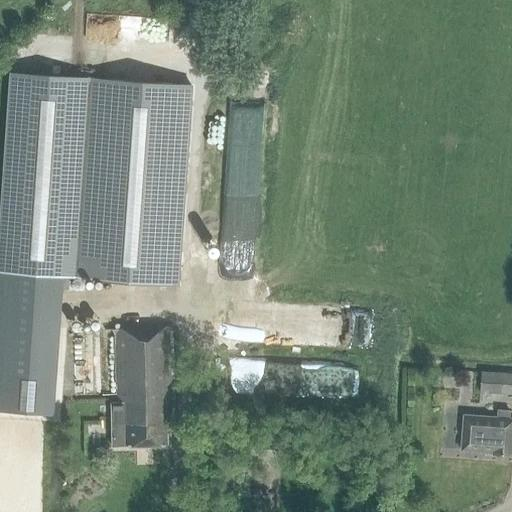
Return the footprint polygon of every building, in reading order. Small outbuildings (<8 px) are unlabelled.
[(0,187),(0,274),(75,280),(176,286),(190,87),(90,81),(8,75),(0,187)] [(235,126),(262,130),(264,110),(238,107),(235,126)] [(166,424),(176,424),(172,330),(67,334),(67,398),(116,397),(116,404),(110,404),(111,447),(166,446),(166,424)] [(479,393),(495,394),(511,394),(511,373),(480,372),(479,393)] [(47,379),(0,375),(0,414),(44,417),(47,379)] [(492,458),(510,460),(510,452),(511,452),(511,423),(508,423),(509,415),(497,414),(496,422),(463,419),(460,455),(492,457),(492,458)] [(242,439),(242,453),(281,455),(282,441),(242,439)]
